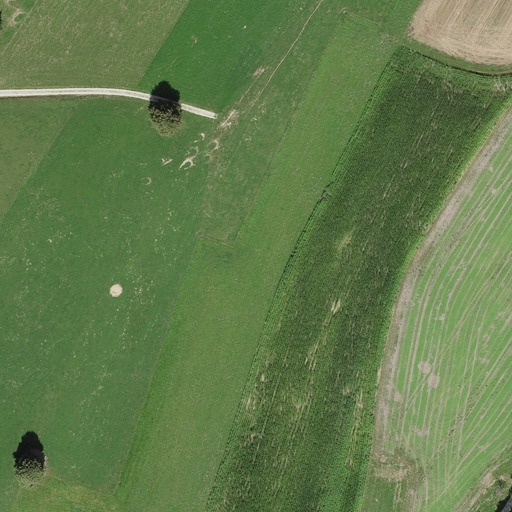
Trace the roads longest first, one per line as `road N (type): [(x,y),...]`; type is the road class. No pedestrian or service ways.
road 1 (track): [(0,91),(128,93),(218,116)]
road 2 (track): [(511,66),(491,74),(384,23)]
